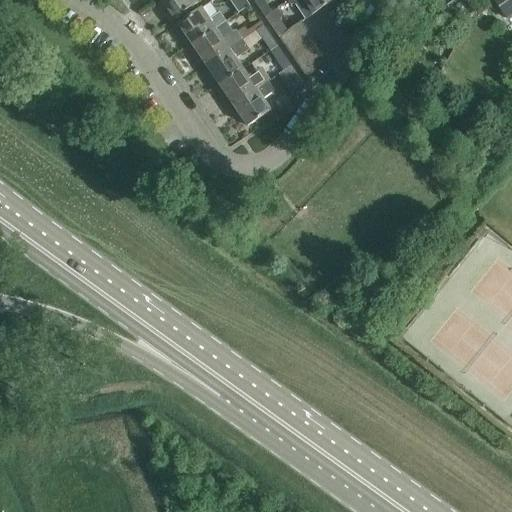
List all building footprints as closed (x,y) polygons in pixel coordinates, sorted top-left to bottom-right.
[(162,0),(166,6),(162,9),(170,22),(198,3),(195,0),(162,0)] [(229,0),(239,13),(250,5),(246,0),(229,0)] [(272,12),(264,0),(253,0),(265,17),(272,12)] [(333,0),(290,0),(288,1),(290,5),(296,5),(305,19),(313,14),(333,0)] [(511,0),(494,0),(508,19),(511,16),(511,0)] [(186,35),(192,44),(226,21),(220,13),(210,20),(201,7),(173,26),(182,39),(186,35)] [(233,32),(226,21),(192,44),(206,65),(243,40),(236,30),(233,32)] [(279,37),(286,48),(310,32),(302,21),(279,37)] [(264,26),(257,31),(271,51),(278,46),(264,26)] [(293,57),(316,42),(310,32),(286,48),(293,57)] [(206,65),(220,85),(243,69),(236,59),(250,50),(243,40),(206,65)] [(316,42),(293,57),(299,67),(322,51),(316,42)] [(276,48),(269,52),(278,66),(285,61),(276,48)] [(329,61),(322,51),(299,67),(306,77),(329,61)] [(306,87),(294,70),(291,66),(280,73),(294,95),(306,87)] [(248,77),(243,69),(220,85),(233,105),(268,82),(260,69),(248,77)] [(275,92),(268,82),(233,105),(248,126),(271,110),(264,99),(275,92)]
